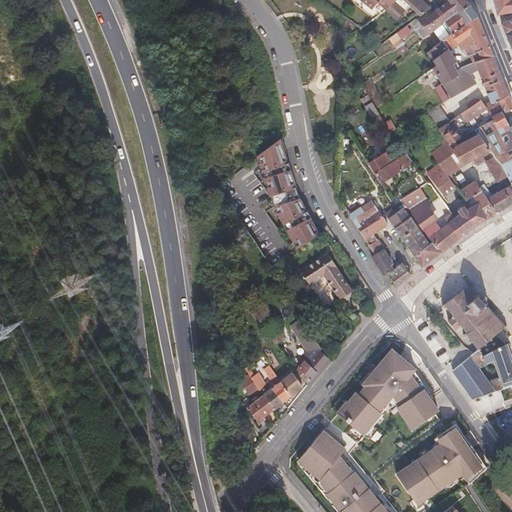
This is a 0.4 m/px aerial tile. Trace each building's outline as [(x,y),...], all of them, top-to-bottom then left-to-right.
[(386,9),(396,1),(404,9),(409,5),(421,16),(430,9),(429,7),(422,0),(421,0),(421,1),(419,0),(365,0),(369,4),(374,4),(377,1),(386,9)] [(477,17),(469,5),(464,0),(448,0),(449,1),(426,18),(415,19),(415,20),(409,25),(422,41),(440,27),(444,24),(451,33),(447,36),(449,38),(477,17)] [(511,0),(493,0),(501,14),(511,11),(511,17),(511,18),(504,23),(511,45),(511,0)] [(473,60),(474,61),(483,57),(491,53),(477,17),(449,38),(446,40),(428,55),(436,67),(432,70),(443,84),(456,76),(450,67),(457,62),(451,54),(461,49),(464,54),(467,52),(471,60),(473,60)] [(440,27),(447,36),(451,33),(444,24),(440,27)] [(394,35),(387,40),(393,48),(399,43),(394,35)] [(402,48),(396,52),(400,57),(406,53),(402,48)] [(502,108),(505,113),(511,109),(511,105),(491,53),(483,57),(474,61),(460,68),(456,70),(458,75),(463,86),(471,82),(466,72),(476,67),(490,103),(483,106),(484,107),(490,115),(502,108)] [(450,67),(456,76),(458,75),(456,70),(460,68),(457,62),(450,67)] [(367,96),(372,103),(376,108),(382,103),(366,80),(359,85),(367,96)] [(437,90),(441,96),(446,93),(441,87),(437,90)] [(361,100),(366,108),(372,103),(367,96),(361,100)] [(469,108),(473,105),(478,112),(484,107),(483,106),(480,101),(476,96),(470,100),(467,96),(463,99),(469,108)] [(463,99),(450,107),(457,116),(462,113),(469,108),(463,99)] [(366,108),(372,117),(374,116),(379,113),(376,108),(372,103),(366,108)] [(423,114),(427,120),(435,130),(449,121),(443,112),(438,105),(423,114)] [(443,112),(449,121),(457,116),(450,107),(443,112)] [(493,120),(508,151),(511,148),(511,117),(509,119),(511,126),(511,127),(509,129),(501,111),(492,117),(493,120)] [(374,116),(384,130),(389,127),(388,126),(379,113),(374,116)] [(423,114),(409,123),(413,129),(427,120),(423,114)] [(476,130),(480,136),(489,150),(493,156),(495,158),(499,163),(508,177),(511,183),(511,148),(508,151),(493,120),(476,130)] [(435,130),(440,137),(442,140),(447,147),(456,141),(461,138),(449,121),(435,130)] [(394,123),(388,126),(389,127),(393,133),(399,129),(394,123)] [(384,130),(390,138),(395,135),(393,133),(389,127),(384,130)] [(511,185),(494,197),(490,199),(482,189),(476,181),(463,190),(451,174),(469,162),(489,150),(480,136),(460,147),(456,141),(447,147),(442,140),(439,143),(443,148),(432,155),(439,165),(450,180),(466,202),(473,198),(478,205),(487,218),(511,202),(511,185)] [(297,198),(278,139),(256,157),(269,199),(284,232),(295,251),(317,235),(297,198)] [(398,152),(383,161),(387,167),(402,157),(398,152)] [(387,167),(377,174),(383,184),(414,163),(407,153),(402,157),(387,167)] [(487,163),(498,183),(508,177),(499,163),(495,158),(487,163)] [(383,161),(373,168),(377,174),(387,167),(383,161)] [(428,174),(438,188),(450,180),(439,165),(428,174)] [(445,217),(450,223),(442,229),(435,220),(421,229),(419,231),(422,235),(429,245),(433,242),(440,252),(466,232),(487,218),(478,205),(472,209),(466,202),(450,180),(438,188),(445,196),(443,198),(448,204),(453,200),(448,194),(454,189),(459,195),(456,198),(463,208),(457,212),(460,215),(455,218),(441,199),(438,201),(448,215),(445,217)] [(417,188),(426,199),(435,193),(427,181),(417,188)] [(482,189),(490,199),(494,197),(486,186),(482,189)] [(426,199),(417,188),(399,200),(421,229),(435,220),(438,216),(426,199)] [(466,202),(472,209),(478,205),(473,198),(466,202)] [(349,215),(354,223),(365,240),(373,234),(386,224),(371,201),(349,215)] [(385,214),(395,228),(409,217),(403,209),(396,213),(392,208),(385,214)] [(409,217),(395,228),(401,238),(416,227),(409,217)] [(401,238),(407,246),(422,235),(419,231),(416,227),(401,238)] [(365,240),(373,254),(382,248),(373,234),(365,240)] [(407,246),(414,256),(429,245),(422,235),(407,246)] [(429,245),(414,256),(421,267),(440,252),(433,242),(429,245)] [(371,256),(375,264),(383,276),(385,275),(391,271),(392,270),(389,264),(391,263),(382,248),(373,254),(371,256)] [(325,253),(299,271),(307,283),(320,275),(335,299),(348,291),(333,267),(334,266),(325,253)] [(391,278),(397,287),(411,275),(400,260),(396,263),(401,270),(394,275),(391,278)] [(442,307),(448,315),(450,313),(453,318),(447,322),(454,331),(460,327),(465,334),(462,337),(463,338),(467,336),(470,340),(469,342),(470,343),(472,342),(476,348),(475,349),(476,351),(478,350),(483,356),(497,345),(492,339),(498,334),(504,328),(486,306),(489,304),(487,301),(489,299),(487,297),(473,291),(469,286),(461,292),(459,290),(457,292),(458,294),(446,304),(444,302),(442,304),(443,306),(442,307)] [(279,333),(271,339),(274,344),(283,338),(279,333)] [(511,361),(506,345),(504,345),(498,334),(492,339),(497,345),(483,356),(478,350),(476,351),(452,371),(472,400),(511,385),(511,361)] [(307,364),(318,350),(320,348),(315,340),(301,357),(304,360),(303,361),(307,364)] [(421,390),(429,400),(441,390),(422,363),(417,354),(405,345),(404,350),(399,357),(414,369),(409,375),(421,390)] [(429,400),(421,390),(409,375),(414,369),(399,357),(388,349),(359,386),(361,388),(356,395),(352,393),(345,403),(342,402),(338,408),(350,421),(346,426),(361,436),(379,416),(377,414),(390,398),(395,406),(392,409),(409,431),(437,412),(429,400)] [(318,350),(307,364),(303,361),(299,366),(300,367),(308,378),(310,381),(328,357),(318,350)] [(269,366),(272,370),(274,373),(278,369),(273,361),(268,364),(269,366)] [(263,370),(266,374),(272,370),(269,366),(263,370)] [(297,374),(303,382),(308,378),(300,367),(297,369),(298,373),(297,374)] [(247,372),(248,374),(252,380),(257,376),(252,368),(247,372)] [(266,374),(270,380),(271,381),(277,376),(274,373),(272,370),(266,374)] [(281,381),(291,395),(302,387),(292,373),(281,381)] [(239,380),(248,394),(257,388),(252,380),(248,374),(239,380)] [(252,380),(257,388),(259,391),(263,386),(257,376),(252,380)] [(270,386),(282,402),(291,395),(281,381),(279,383),(274,386),(273,384),(270,386)] [(264,395),(274,408),(282,402),(270,386),(263,392),(264,395)] [(264,395),(246,408),(256,421),(258,424),(264,419),(263,417),(274,408),(264,395)] [(242,418),(248,426),(250,428),(252,426),(244,416),(242,418)] [(239,420),(247,430),(250,428),(248,426),(242,418),(239,420)] [(436,445),(393,474),(415,505),(460,475),(463,479),(481,467),(453,426),(432,440),(436,445)] [(343,451),(320,432),(294,462),(317,482),(338,458),(343,451)] [(351,472),(338,458),(317,482),(319,483),(318,486),(325,494),(351,472)] [(338,511),(365,489),(351,472),(325,494),(323,496),(336,511),(338,511)] [(493,487),(510,511),(511,510),(511,491),(504,481),(493,487)] [(368,511),(378,504),(365,489),(338,511),(368,511)]
